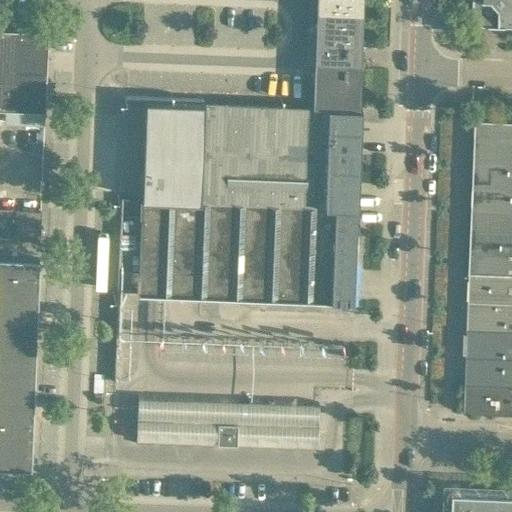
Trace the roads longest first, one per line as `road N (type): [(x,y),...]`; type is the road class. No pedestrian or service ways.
road 1 (unclassified): [(69,504),(84,56)]
road 2 (tertiary): [(401,511),(422,69)]
road 3 (unclassified): [(84,56),(297,64),(300,0)]
road 4 (unclassified): [(232,511),(69,504)]
